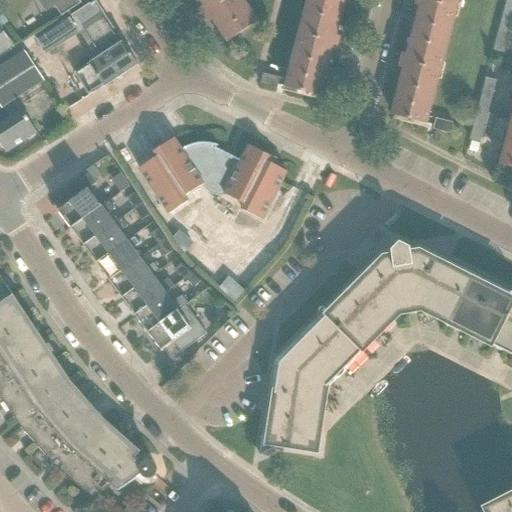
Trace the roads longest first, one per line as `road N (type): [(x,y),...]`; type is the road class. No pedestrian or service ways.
road 1 (residential): [(169,424),(406,185)]
road 2 (unclassified): [(169,424),(113,368),(0,201)]
road 3 (residential): [(0,201),(179,71)]
road 4 (residential): [(338,150),(179,71)]
road 5 (residential): [(338,150),(382,0)]
